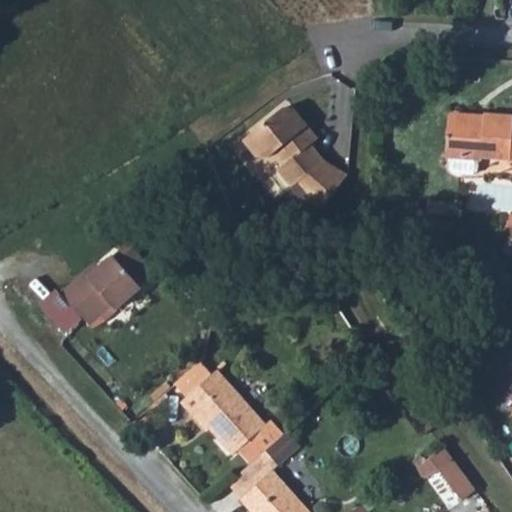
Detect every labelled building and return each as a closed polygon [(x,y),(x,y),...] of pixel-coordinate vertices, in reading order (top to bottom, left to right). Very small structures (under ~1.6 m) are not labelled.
[(285,108),(244,139),(256,155),(267,158),(276,151),(286,164),(278,169),(291,187),(298,181),(322,211),(348,176),(324,162),(312,145),(319,139),(296,109),(285,108)] [(511,113),(489,113),(488,119),(455,118),(453,159),(456,159),(455,168),(463,174),(479,175),(486,170),(486,160),(489,160),(489,156),(511,156),(511,113)] [(511,226),(511,227),(502,251),(511,255),(511,226)] [(124,262),(140,249),(130,235),(113,249),(124,262)] [(92,266),(86,259),(58,280),(83,313),(109,292),(115,297),(152,265),(140,249),(124,262),(113,249),(101,258),(92,266)] [(95,252),(86,259),(92,266),(101,258),(95,252)] [(310,262),(293,271),(301,288),(319,277),(310,262)] [(200,356),(171,381),(181,393),(212,367),(200,356)] [(212,367),(181,393),(177,396),(200,425),(203,422),(228,449),(234,444),(245,458),(279,430),(268,417),(262,421),(214,365),(212,367)] [(484,488),(453,442),(426,463),(436,475),(443,469),(466,501),(484,488)] [(245,486),(266,511),(320,511),(279,460),(245,486)]
